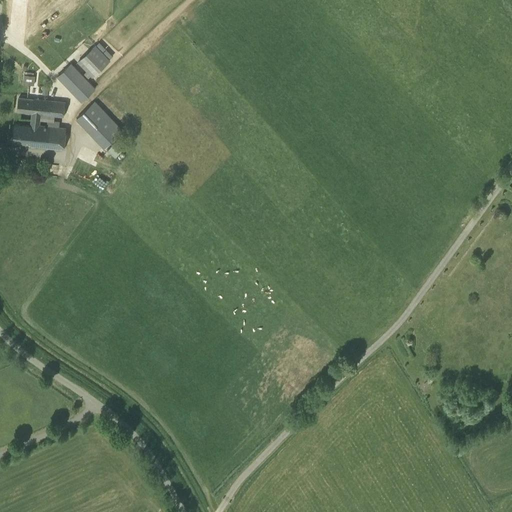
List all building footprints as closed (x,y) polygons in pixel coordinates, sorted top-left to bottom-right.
[(92,77),(110,60),(95,44),(77,62),(92,77)] [(81,101),(95,88),(71,63),(57,77),(81,101)] [(34,85),(35,76),(24,74),(23,84),(34,85)] [(64,116),(65,102),(19,97),(18,111),(32,113),(30,126),(16,124),(14,141),(32,143),(31,145),(64,148),(66,127),(59,126),(60,121),(48,120),(47,125),(40,124),(41,114),(64,116)] [(103,148),(123,129),(95,100),(75,118),(103,148)] [(114,142),(107,149),(115,157),(122,149),(114,142)]
